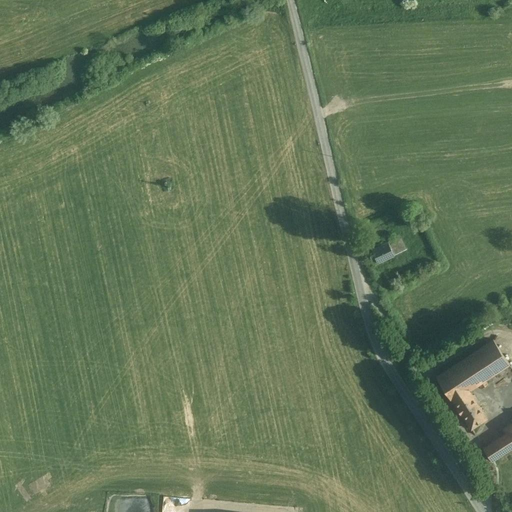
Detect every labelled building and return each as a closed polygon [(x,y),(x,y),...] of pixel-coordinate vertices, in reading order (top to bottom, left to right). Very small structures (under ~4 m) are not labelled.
[(396,238),(388,241),(395,255),(398,253),(396,248),(400,246),(396,238)] [(388,241),(371,249),(378,263),(395,255),(388,241)] [(493,339),(436,376),(453,401),(470,390),(479,384),(485,380),(509,364),(493,339)] [(485,380),(479,384),(482,388),(488,384),(485,380)] [(473,395),(470,390),(453,401),(457,407),(456,408),(460,414),(461,413),(471,428),(488,417),(483,409),(484,408),(482,405),(481,406),(478,401),(479,401),(475,394),(473,395)] [(511,441),(507,433),(485,447),(484,446),(482,447),(492,461),(511,447),(511,441)]
